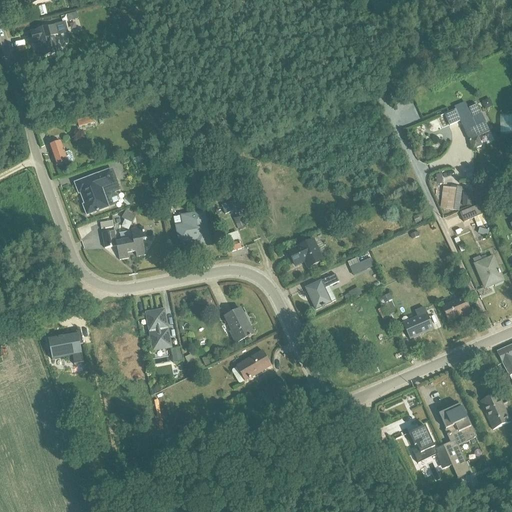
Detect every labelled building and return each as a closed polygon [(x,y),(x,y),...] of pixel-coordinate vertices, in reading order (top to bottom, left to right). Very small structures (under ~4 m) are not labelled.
[(396,0),(370,0),(376,17),(399,9),(396,0)] [(77,10),(62,13),(64,23),(79,19),(77,10)] [(42,60),(59,55),(55,38),(58,36),(59,37),(69,34),(66,23),(55,26),(55,27),(31,34),(34,46),(38,45),(40,53),(40,54),(40,57),(42,58),(42,60)] [(489,100),(481,103),(485,111),(493,108),(489,100)] [(481,116),(477,106),(476,106),(474,102),(467,106),(469,109),(468,110),(473,120),(461,125),(469,142),(470,142),(473,151),(482,147),(478,138),(490,133),(482,116),(481,116)] [(455,111),(453,107),(446,110),(448,114),(445,116),(449,127),(460,123),(455,111)] [(501,132),(511,132),(511,114),(501,114),(501,132)] [(92,118),(77,122),(79,129),(94,124),(92,118)] [(430,142),(437,145),(440,139),(434,135),(430,142)] [(68,164),(73,162),(74,159),(72,154),(69,153),(65,154),(61,143),(50,147),(57,168),(68,164)] [(106,159),(109,162),(115,157),(111,153),(106,159)] [(135,166),(144,163),(142,157),(133,160),(135,166)] [(110,209),(117,206),(116,204),(119,203),(120,200),(118,196),(116,195),(113,196),(113,195),(121,192),(113,170),(75,185),(79,195),(81,195),(84,207),(83,207),(87,217),(110,209)] [(443,188),(442,198),(451,199),(450,204),(459,206),(461,191),(443,188)] [(253,202),(261,199),(258,193),(251,197),(253,202)] [(122,203),(128,209),(133,204),(127,198),(122,203)] [(231,203),(222,207),(225,214),(233,211),(235,215),(241,213),(245,224),(251,222),(242,200),(231,204),(231,203)] [(464,224),(474,220),(478,229),(487,225),(479,206),(460,214),(464,224)] [(204,212),(181,217),(174,219),(179,245),(191,243),(191,242),(197,241),(198,247),(211,244),(204,212)] [(132,226),(136,219),(126,213),(122,220),(132,226)] [(241,215),(234,218),(239,231),(246,228),(241,215)] [(416,225),(421,223),(420,222),(424,221),(421,215),(418,217),(418,216),(413,219),(416,225)] [(107,224),(100,225),(101,231),(114,229),(112,222),(110,223),(110,221),(106,221),(107,224)] [(458,233),(465,228),(461,222),(453,227),(458,233)] [(143,242),(146,242),(144,228),(131,230),(133,239),(116,243),(114,233),(102,235),(105,250),(117,248),(120,262),(129,260),(128,254),(135,252),(137,259),(146,257),(143,242)] [(479,230),(478,235),(487,238),(489,232),(479,230)] [(232,253),(242,250),(236,234),(224,238),(227,246),(230,246),(232,253)] [(308,270),(324,262),(315,241),(289,254),(295,268),(305,263),(308,270)] [(462,253),(467,251),(463,244),(458,247),(462,253)] [(503,282),(492,257),(474,265),(485,290),(503,282)] [(358,260),(347,264),(354,278),(375,268),(371,260),(360,265),(358,260)] [(329,288),(339,283),(336,276),(306,290),(316,312),(336,302),(329,288)] [(349,295),(345,298),(347,303),(362,296),(359,289),(348,294),(349,295)] [(393,303),(389,296),(380,300),(394,329),(398,327),(392,316),(397,314),(396,311),(398,310),(395,302),(393,303)] [(471,314),(464,297),(441,308),(448,324),(471,314)] [(415,312),(417,319),(403,325),(410,341),(434,330),(424,308),(415,312)] [(388,320),(382,309),(378,312),(384,322),(388,320)] [(229,334),(235,346),(254,336),(241,311),(225,318),(232,332),(229,334)] [(147,315),(154,354),(171,350),(164,312),(147,315)] [(57,339),(49,341),(52,360),(73,356),(75,365),(84,363),(80,345),(83,345),(81,332),(56,337),(57,339)] [(509,377),(510,377),(511,382),(511,346),(498,353),(509,377)] [(171,351),(174,365),(184,363),(181,349),(171,351)] [(232,372),(232,373),(239,385),(241,385),(245,383),(271,367),(263,353),(232,372)] [(188,365),(195,362),(192,355),(185,359),(188,365)] [(202,360),(205,368),(210,366),(207,358),(202,360)] [(271,387),(270,385),(263,390),(278,412),(286,406),(285,406),(294,400),(280,380),(271,387)] [(498,395),(480,403),(493,432),(496,430),(502,444),(511,439),(511,402),(503,406),(498,395)] [(164,398),(154,399),(157,432),(167,431),(164,398)] [(446,413),(439,416),(444,428),(451,443),(443,447),(458,480),(471,474),(459,448),(474,441),(474,439),(476,439),(461,406),(446,413)] [(219,419),(227,414),(223,408),(215,412),(219,419)] [(180,410),(172,427),(183,432),(191,416),(180,410)] [(418,465),(437,457),(443,471),(452,467),(443,447),(435,451),(425,428),(409,435),(415,448),(418,446),(419,450),(412,453),(418,465)] [(111,468),(102,474),(106,481),(115,474),(111,468)] [(501,473),(494,476),(498,484),(505,480),(501,473)] [(433,499),(428,501),(431,506),(430,506),(433,511),(444,507),(442,501),(435,504),(433,499)]
